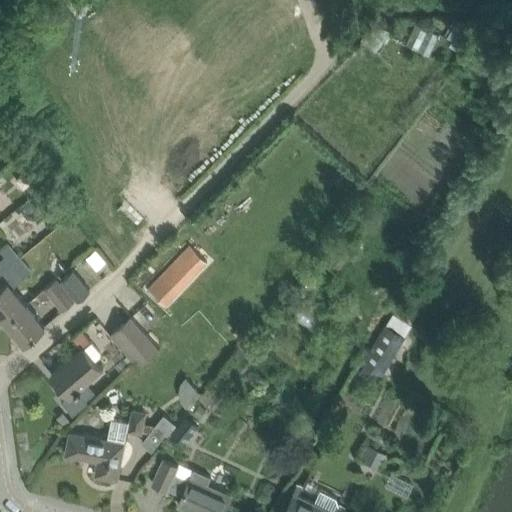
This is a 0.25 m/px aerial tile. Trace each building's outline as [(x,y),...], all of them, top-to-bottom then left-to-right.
[(421,27),(412,48),(434,57),(443,36),(421,27)] [(388,57),(396,36),(381,30),(373,51),(388,57)] [(455,38),(450,45),(458,50),(463,42),(455,38)] [(353,249),(338,238),(319,264),(333,275),(353,249)] [(0,249),(5,255),(0,258),(0,272),(19,257),(7,243),(0,249)] [(165,305),(206,261),(190,245),(148,289),(165,305)] [(82,264),(95,281),(114,267),(101,250),(82,264)] [(0,286),(0,313),(6,320),(26,303),(12,287),(23,277),(24,277),(31,271),(19,257),(0,272),(0,274),(6,281),(0,286)] [(72,269),(61,279),(78,299),(90,289),(72,269)] [(63,309),(73,300),(54,278),(44,286),(63,308),(63,309)] [(6,320),(24,342),(45,325),(44,324),(32,309),(26,303),(6,320)] [(116,329),(129,343),(144,360),(150,355),(159,347),(158,345),(144,330),(131,315),(116,329)] [(96,317),(87,326),(96,336),(106,328),(96,317)] [(360,360),(381,373),(405,333),(384,322),(360,360)] [(62,400),(72,413),(86,401),(77,391),(81,388),(80,386),(101,368),(94,361),(100,356),(100,351),(88,337),(79,344),(82,348),(51,374),(69,395),(62,400)] [(158,345),(159,347),(168,356),(168,355),(171,359),(178,353),(165,339),(158,345)] [(188,406),(199,392),(185,376),(179,382),(178,391),(181,400),(188,406)] [(199,405),(193,413),(198,417),(204,409),(199,405)] [(144,411),(130,408),(126,429),(140,432),(144,411)] [(164,413),(153,427),(164,435),(174,421),(164,413)] [(170,433),(183,445),(199,425),(186,414),(170,433)] [(124,441),(122,441),(126,421),(111,417),(107,438),(69,431),(65,453),(98,459),(95,474),(117,478),(124,441)] [(369,446),(363,458),(377,465),(384,454),(369,446)] [(196,511),(222,511),(226,503),(230,495),(206,484),(210,475),(193,468),(180,462),(179,465),(176,464),(163,458),(152,483),(167,489),(167,488),(182,495),(178,503),(196,511)] [(412,502),(421,489),(400,476),(391,489),(412,502)] [(335,511),(339,504),(336,497),(320,489),(314,502),(298,494),(303,483),(297,481),(292,491),(294,492),(283,511),(335,511)]
